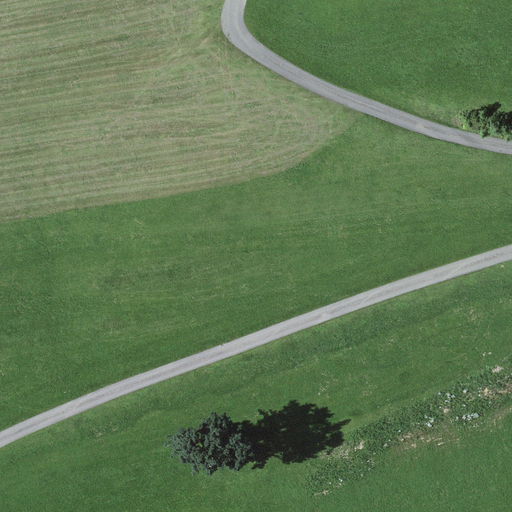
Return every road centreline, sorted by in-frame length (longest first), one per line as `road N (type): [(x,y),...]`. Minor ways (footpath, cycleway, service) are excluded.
road 1 (track): [(0,446),(231,351),(511,258)]
road 2 (track): [(511,150),(394,117),(294,74),(248,44),(243,0)]
